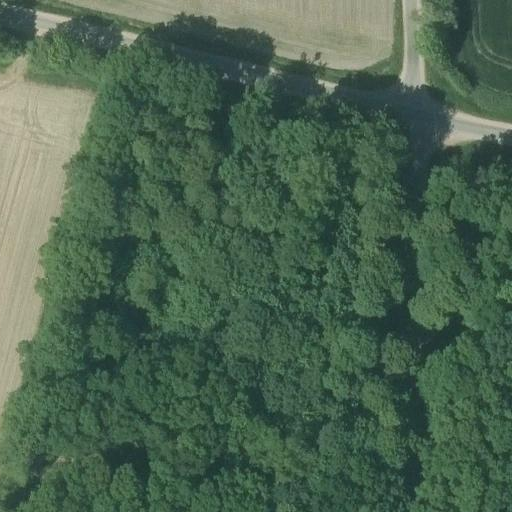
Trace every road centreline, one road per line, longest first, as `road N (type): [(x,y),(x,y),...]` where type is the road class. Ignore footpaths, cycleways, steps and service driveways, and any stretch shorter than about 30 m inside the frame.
road 1 (unclassified): [(416,118),(0,15)]
road 2 (unclassified): [(405,511),(416,118)]
